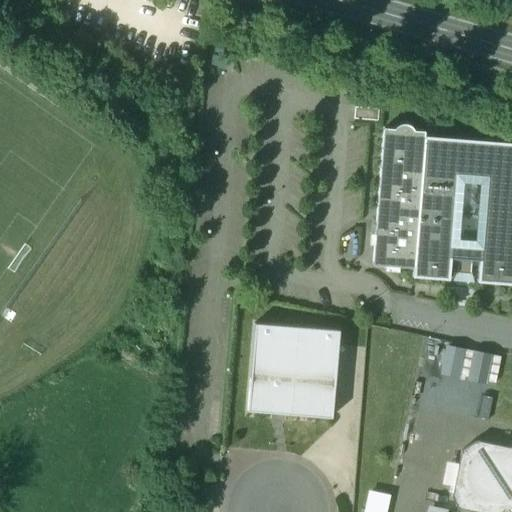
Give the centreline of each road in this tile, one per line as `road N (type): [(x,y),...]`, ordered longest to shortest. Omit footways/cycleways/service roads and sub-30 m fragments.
road 1 (secondary): [(511,52),(327,0)]
road 2 (unclassified): [(511,338),(390,311)]
